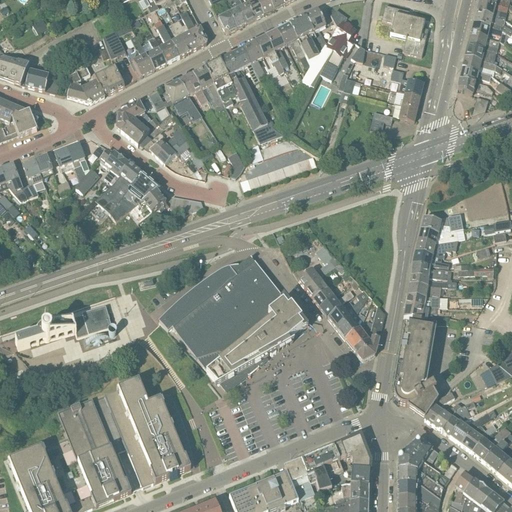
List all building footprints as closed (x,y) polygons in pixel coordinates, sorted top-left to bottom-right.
[(158,11),(157,8),(170,0),(114,0),(119,8),(132,0),(145,0),(150,8),(147,10),(150,16),(158,11)] [(207,0),(212,9),(221,5),(223,3),(221,0),(207,0)] [(237,32),(247,27),(232,0),(230,0),(223,3),(226,9),(226,10),(237,32)] [(232,0),(247,27),(255,22),(246,6),(243,7),(239,0),(232,0)] [(255,22),(264,18),(254,0),(248,0),(251,4),(246,6),(255,22)] [(254,0),(264,18),(275,12),(268,0),(254,0)] [(268,0),(275,12),(285,7),(281,0),(268,0)] [(511,7),(509,6),(510,1),(508,0),(479,0),(479,3),(502,9),(508,11),(511,14),(511,7)] [(48,8),(45,2),(38,6),(42,11),(48,8)] [(508,11),(502,9),(479,3),(476,14),(505,22),(508,11)] [(9,14),(6,8),(0,12),(0,13),(3,18),(9,14)] [(159,18),(166,14),(164,9),(157,13),(159,18)] [(406,43),(403,55),(421,60),(427,38),(421,36),(424,24),(408,20),(409,15),(385,9),(382,23),(392,26),(390,38),(405,41),(405,42),(406,43)] [(228,36),(237,32),(226,10),(221,12),(224,18),(218,21),(225,35),(228,36)] [(319,33),(326,29),(317,12),(305,18),(314,37),(319,34),(319,33)] [(184,27),(198,52),(206,48),(207,44),(198,25),(193,28),(186,14),(180,17),(185,27),(184,27)] [(511,33),(504,27),(505,22),(476,14),(473,25),(502,33),(510,39),(511,36),(511,33)] [(350,54),(349,53),(354,45),(349,41),(354,34),(343,26),(334,15),(329,19),(338,31),(339,32),(335,38),(328,48),(328,49),(327,50),(333,54),(327,66),(338,72),(343,60),(345,61),(350,54)] [(320,78),(321,78),(327,66),(333,54),(327,50),(328,49),(328,48),(335,38),(334,37),(327,47),(319,34),(314,37),(305,18),(288,27),(304,59),(305,59),(307,63),(310,69),(310,70),(302,85),(314,91),(320,78)] [(188,57),(198,52),(184,27),(182,28),(179,22),(173,26),(188,57)] [(43,23),(32,28),(38,39),(49,34),(43,23)] [(154,26),(157,32),(164,47),(157,51),(166,68),(179,61),(163,31),(163,30),(159,23),(154,26)] [(490,37),(501,39),(502,33),(473,25),(471,36),(488,41),(488,37),(490,37)] [(173,26),(164,30),(163,31),(179,61),(188,57),(173,26)] [(103,41),(107,51),(110,61),(111,63),(126,56),(118,40),(133,33),(130,27),(103,41)] [(298,62),(304,59),(288,27),(276,33),(284,50),(290,47),(298,62)] [(277,54),(284,50),(276,33),(265,39),(279,66),(283,75),(284,74),(283,71),(288,68),(281,54),(278,55),(277,54)] [(25,57),(55,39),(52,34),(21,50),(25,57)] [(496,54),(497,55),(499,44),(487,41),(488,41),(471,36),(468,47),(496,54)] [(141,80),(154,74),(145,57),(136,39),(130,41),(140,60),(133,63),(141,80)] [(277,78),(283,75),(279,66),(265,39),(255,45),(263,61),(269,58),(270,60),(269,61),(277,78)] [(154,74),(166,68),(157,51),(153,43),(148,45),(153,54),(145,57),(154,74)] [(258,64),(263,61),(255,45),(242,51),(259,84),(259,83),(261,87),(262,87),(264,92),(269,90),(266,84),(264,78),(265,77),(264,77),(267,75),(264,68),(261,70),(260,69),(261,69),(258,64)] [(496,54),(468,47),(465,58),(493,65),(496,67),(497,65),(494,63),(495,61),(497,55),(496,54)] [(357,54),(355,64),(363,65),(365,52),(360,50),(360,55),(357,54)] [(103,63),(110,61),(107,51),(100,54),(103,63)] [(254,86),(259,84),(242,51),(231,57),(239,74),(247,69),(249,73),(248,74),(254,86)] [(239,74),(231,57),(219,63),(237,99),(240,104),(239,108),(252,134),(253,134),(260,147),(283,138),(271,129),(273,128),(251,85),(246,80),(244,81),(239,74)] [(382,68),(389,69),(393,71),(396,60),(385,57),(382,68)] [(499,76),(502,71),(496,67),(493,65),(465,58),(462,69),(479,74),(491,77),(492,73),(495,74),(495,73),(499,76)] [(2,82),(14,86),(19,88),(24,77),(25,78),(29,68),(18,63),(18,64),(4,60),(3,60),(3,59),(0,60),(0,80),(2,81),(2,82)] [(231,102),(237,99),(219,63),(204,71),(224,111),(233,106),(231,102)] [(63,99),(75,103),(78,95),(81,93),(78,89),(77,87),(81,85),(80,83),(90,78),(84,66),(71,73),(74,78),(68,81),(69,84),(68,85),(63,99)] [(489,84),(491,77),(479,74),(462,69),(459,80),(476,85),(478,80),(479,80),(479,81),(489,84)] [(78,95),(75,103),(87,107),(91,107),(104,100),(103,96),(107,94),(109,97),(124,90),(114,70),(109,72),(108,70),(95,77),(96,79),(94,80),(96,84),(81,91),(78,89),(81,93),(78,95)] [(219,114),(224,111),(204,71),(192,77),(200,94),(206,106),(208,105),(201,93),(208,90),(217,109),(216,109),(219,114)] [(19,88),(20,89),(45,95),(49,79),(49,78),(30,73),(28,78),(25,78),(24,77),(19,88)] [(404,75),(392,73),(389,83),(400,86),(398,95),(404,96),(420,100),(423,87),(407,84),(407,83),(402,82),(404,75)] [(201,108),(206,106),(200,94),(192,77),(179,84),(188,100),(195,97),(201,108)] [(45,95),(57,98),(61,82),(49,79),(45,95)] [(476,86),(476,85),(459,80),(459,82),(458,91),(464,93),(464,95),(473,98),(474,91),(477,94),(492,98),(493,94),(488,89),(476,86)] [(342,94),(351,96),(351,97),(355,84),(346,82),(345,85),(342,94)] [(194,110),(188,100),(179,84),(164,91),(167,97),(164,98),(167,104),(170,103),(172,108),(173,107),(178,117),(185,113),(185,114),(194,110)] [(500,85),(496,91),(495,92),(506,99),(511,93),(500,85)] [(150,99),(163,123),(170,117),(158,95),(150,99)] [(403,102),(401,102),(400,108),(417,113),(420,100),(404,96),(403,102)] [(471,120),(485,115),(488,103),(477,100),(471,120)] [(145,114),(144,115),(139,105),(117,116),(116,132),(121,135),(131,121),(132,122),(134,121),(137,119),(139,121),(142,121),(147,117),(146,116),(145,114)] [(11,127),(13,125),(12,121),(17,110),(7,106),(0,122),(0,124),(1,126),(4,124),(11,127)] [(395,107),(392,120),(393,120),(414,125),(417,113),(400,108),(400,109),(395,107)] [(16,134),(18,138),(19,140),(37,133),(34,126),(37,125),(35,118),(34,118),(30,116),(29,113),(26,114),(17,110),(12,121),(13,125),(16,134)] [(392,120),(374,115),(370,134),(381,137),(384,125),(391,127),(393,120),(392,120)] [(147,117),(142,121),(145,126),(147,124),(152,131),(159,125),(155,119),(151,122),(147,117)] [(137,149),(138,149),(147,138),(150,135),(134,121),(132,122),(131,121),(121,135),(137,149)] [(149,153),(157,160),(167,150),(170,152),(176,147),(179,149),(188,142),(180,130),(175,124),(169,128),(171,130),(172,129),(176,134),(172,137),(174,138),(166,144),(165,145),(164,144),(156,149),(149,153)] [(149,153),(156,149),(164,144),(163,143),(162,143),(161,142),(164,139),(160,135),(152,142),(144,150),(149,153)] [(167,150),(157,160),(164,168),(175,157),(177,160),(184,153),(191,147),(188,142),(179,149),(176,147),(170,152),(167,150)] [(93,150),(103,156),(106,151),(96,145),(93,150)] [(85,178),(80,164),(85,162),(79,147),(66,151),(72,166),(79,184),(85,178)] [(263,162),(260,152),(258,149),(247,165),(249,168),(263,162)] [(60,171),(72,166),(66,151),(55,156),(60,171)] [(104,181),(112,187),(121,178),(129,167),(115,156),(114,156),(113,156),(108,152),(98,164),(110,174),(104,181)] [(192,163),(197,171),(204,167),(194,152),(189,155),(193,162),(192,163)] [(40,178),(40,177),(52,173),(47,158),(34,163),(40,178)] [(316,170),(317,170),(313,159),(308,161),(312,172),(316,170)] [(306,174),(312,172),(308,161),(303,163),(306,174)] [(240,162),(233,167),(229,180),(236,182),(238,177),(244,169),(240,162)] [(40,177),(40,178),(34,163),(22,167),(28,182),(29,182),(32,187),(33,188),(42,184),(40,177)] [(301,176),(306,174),(303,163),(297,164),(301,176)] [(296,177),(301,176),(297,164),(292,166),(296,177)] [(291,179),(296,177),(292,166),(287,168),(291,179)] [(26,190),(22,191),(13,167),(1,171),(8,192),(9,191),(20,206),(32,201),(26,190)] [(116,208),(109,217),(117,208),(133,188),(142,177),(129,167),(121,178),(112,187),(103,197),(116,208)] [(286,181),(291,179),(287,168),(282,170),(286,181)] [(281,183),(286,181),(282,170),(277,172),(281,183)] [(0,194),(8,192),(1,171),(0,171),(0,194)] [(85,178),(79,184),(74,190),(83,198),(100,179),(91,171),(85,178)] [(276,185),(281,183),(277,172),(272,173),(276,185)] [(271,186),(276,185),(272,173),(267,175),(271,186)] [(266,188),(271,186),(267,175),(262,177),(266,188)] [(116,226),(129,216),(156,193),(159,192),(159,191),(142,177),(133,188),(117,208),(109,217),(112,220),(116,226)] [(261,190),(266,188),(262,177),(257,179),(261,190)] [(256,192),(261,190),(257,179),(252,181),(256,192)] [(250,193),(256,192),(252,181),(247,182),(247,183),(250,193)] [(243,196),(250,193),(247,183),(240,186),(243,196)] [(62,186),(66,196),(71,194),(67,184),(62,186)] [(60,198),(66,196),(62,186),(56,188),(60,198)] [(32,187),(26,190),(32,201),(39,199),(33,188),(32,187)] [(166,205),(156,193),(129,216),(139,227),(166,205)] [(0,201),(0,205),(7,212),(12,207),(3,198),(0,201)] [(195,204),(193,215),(203,212),(201,205),(195,204)] [(8,214),(7,212),(0,205),(0,217),(2,220),(8,214)] [(456,234),(463,232),(460,218),(448,220),(449,229),(443,228),(443,225),(441,224),(441,225),(423,221),(420,233),(436,237),(456,233),(456,234)] [(509,223),(496,225),(494,225),(496,235),(510,233),(509,223)] [(25,232),(33,241),(38,236),(29,227),(25,232)] [(494,235),(493,227),(483,229),(484,237),(494,235)] [(33,241),(25,232),(23,234),(32,243),(33,241)] [(456,234),(456,233),(436,237),(420,233),(418,244),(434,247),(458,243),(456,234)] [(494,245),(496,245),(506,243),(505,235),(493,237),(494,245)] [(415,255),(444,261),(446,254),(451,256),(451,253),(455,254),(458,243),(434,247),(418,244),(415,255)] [(314,255),(320,262),(330,255),(324,247),(314,255)] [(495,249),(484,252),(481,252),(483,259),(497,256),(495,249)] [(304,292),(323,278),(335,269),(340,266),(334,258),(333,259),(330,255),(320,262),(324,267),(327,265),(327,266),(315,275),(312,272),(298,283),(304,292)] [(412,270),(430,271),(430,269),(449,271),(449,267),(441,265),(442,261),(444,262),(444,261),(415,255),(412,267),(412,270)] [(250,260),(239,269),(238,269),(235,269),(232,269),(229,270),(226,271),(223,272),(221,274),(218,275),(216,277),(206,284),(196,291),(187,298),(178,306),(168,315),(160,323),(158,325),(168,335),(172,331),(214,383),(215,383),(218,386),(217,386),(218,387),(220,386),(226,394),(247,377),(248,378),(249,377),(251,377),(250,376),(256,371),(257,372),(259,370),(258,369),(262,366),(267,362),(264,359),(265,359),(266,360),(268,358),(267,357),(269,355),(271,358),(276,354),(275,353),(276,352),(277,353),(292,345),(292,344),(291,345),(289,342),(305,329),(250,260)] [(344,279),(348,275),(340,266),(335,269),(340,276),(341,275),(344,279)] [(410,279),(429,281),(443,283),(450,283),(451,273),(448,273),(435,271),(435,272),(430,272),(430,271),(412,270),(410,279)] [(474,273),(468,273),(458,273),(458,279),(474,278),(474,279),(487,279),(487,281),(493,281),(493,271),(474,272),(474,273)] [(323,278),(304,292),(313,302),(328,291),(327,291),(326,290),(329,287),(323,278)] [(409,288),(444,292),(444,291),(453,291),(453,284),(447,284),(441,285),(431,284),(428,284),(429,281),(410,279),(409,288)] [(332,288),(328,291),(313,302),(320,312),(334,300),(338,297),(332,288)] [(407,299),(424,301),(426,301),(439,301),(440,298),(443,298),(444,292),(409,288),(407,299)] [(334,300),(320,312),(326,320),(354,298),(350,293),(337,303),(334,300)] [(328,321),(337,333),(352,320),(356,317),(368,299),(363,294),(356,299),(359,303),(353,308),(350,304),(343,309),(328,321)] [(422,311),(437,311),(424,310),(426,301),(424,301),(407,299),(405,310),(422,311)] [(483,301),(471,301),(471,308),(483,309),(483,301)] [(75,336),(76,341),(112,331),(105,309),(82,316),(82,317),(71,321),(72,325),(53,332),(51,331),(49,330),(48,330),(46,330),(44,331),(43,331),(42,332),(41,332),(39,333),(38,335),(36,337),(15,344),(18,352),(75,336)] [(345,344),(354,355),(370,343),(377,309),(373,326),(368,325),(368,323),(365,321),(360,332),(345,344)] [(370,343),(354,355),(362,365),(363,365),(374,359),(375,358),(379,342),(385,318),(377,309),(370,343)] [(421,322),(432,322),(432,317),(437,317),(437,311),(422,311),(405,310),(403,321),(412,321),(421,322)] [(337,333),(345,344),(360,332),(365,321),(366,319),(361,317),(356,326),(352,320),(337,333)] [(434,409),(438,403),(435,398),(433,394),(435,393),(432,387),(426,391),(435,332),(420,330),(421,322),(412,321),(411,328),(405,327),(394,395),(394,396),(394,398),(394,399),(394,400),(395,401),(396,403),(396,404),(397,405),(398,406),(399,407),(400,407),(401,408),(403,408),(404,408),(405,408),(406,408),(407,408),(407,409),(407,410),(419,419),(424,423),(434,409)] [(499,368),(510,377),(511,375),(511,360),(509,358),(499,368)] [(511,379),(496,367),(489,372),(496,385),(511,379)] [(190,461),(189,456),(187,448),(186,444),(184,437),(182,432),(178,420),(175,413),(172,406),(169,401),(168,399),(161,402),(149,407),(140,384),(119,392),(59,416),(68,438),(69,440),(9,464),(10,464),(9,465),(11,470),(12,470),(19,488),(18,488),(20,494),(21,493),(28,511),(91,511),(96,510),(97,511),(110,506),(109,505),(119,501),(119,502),(132,497),(132,496),(156,486),(156,487),(169,482),(169,480),(173,479),(174,478),(178,476),(179,478),(192,473),(191,471),(192,471),(191,465),(190,461)] [(424,423),(433,429),(444,414),(443,413),(443,414),(439,411),(440,410),(443,407),(454,401),(451,396),(444,400),(438,403),(434,409),(424,423)] [(433,429),(441,435),(456,414),(474,406),(473,404),(464,408),(460,403),(456,406),(457,406),(450,411),(447,416),(444,414),(433,429)] [(441,435),(449,440),(460,425),(461,425),(460,425),(471,420),(467,412),(475,409),(474,406),(456,414),(441,435)] [(279,418),(277,413),(268,417),(270,422),(279,418)] [(487,416),(474,424),(478,430),(480,428),(486,425),(491,421),(487,416)] [(449,440),(460,448),(472,433),(473,433),(461,425),(460,425),(449,440)] [(472,433),(460,448),(472,456),(483,442),(484,442),(484,441),(484,442),(497,432),(493,427),(485,434),(480,428),(478,430),(473,433),(472,433)] [(472,456),(483,466),(495,451),(511,437),(510,437),(510,436),(504,430),(494,440),(495,441),(489,446),(484,442),(483,442),(472,456)] [(497,477),(509,462),(507,461),(500,455),(511,443),(511,438),(511,437),(495,451),(483,466),(497,477)] [(346,460),(350,459),(365,453),(360,439),(340,447),(346,460)] [(429,469),(438,457),(420,444),(415,445),(406,453),(423,466),(429,469)] [(310,486),(315,485),(327,480),(343,474),(333,450),(301,463),(310,486)] [(353,465),(352,472),(369,473),(370,465),(365,453),(350,459),(353,465)] [(448,483),(443,479),(429,469),(423,466),(406,453),(400,458),(398,462),(397,472),(417,474),(443,491),(444,491),(450,483),(449,482),(448,483)] [(511,455),(507,461),(509,462),(497,477),(505,484),(511,476),(511,474),(511,455)] [(310,487),(310,486),(301,463),(284,470),(287,478),(295,498),(298,505),(315,498),(310,487)] [(449,482),(451,479),(457,471),(452,467),(446,475),(443,479),(448,483),(449,482)] [(368,489),(369,473),(352,472),(351,487),(368,489)] [(440,503),(443,491),(417,474),(397,472),(397,487),(416,487),(440,503)] [(449,509),(454,511),(461,511),(463,503),(461,501),(474,483),(464,476),(454,490),(459,494),(454,504),(451,503),(449,509)] [(298,505),(295,498),(287,478),(229,501),(233,511),(277,511),(283,509),(284,511),(298,505)] [(327,480),(315,485),(319,495),(331,492),(327,480)] [(469,511),(472,504),(483,490),(474,483),(461,501),(463,503),(461,511),(469,511)] [(351,503),(368,504),(368,489),(351,487),(350,487),(350,488),(345,487),(341,489),(343,501),(335,503),(336,508),(351,503)] [(397,487),(397,501),(417,501),(416,497),(421,497),(439,509),(440,503),(416,487),(397,487)] [(480,511),(481,510),(492,496),(483,490),(472,504),(469,511),(480,511)] [(510,511),(511,511),(503,505),(492,496),(481,510),(480,511),(510,511)] [(435,511),(417,501),(397,501),(397,511),(435,511)] [(367,511),(368,504),(351,503),(336,508),(326,511),(367,511)]
